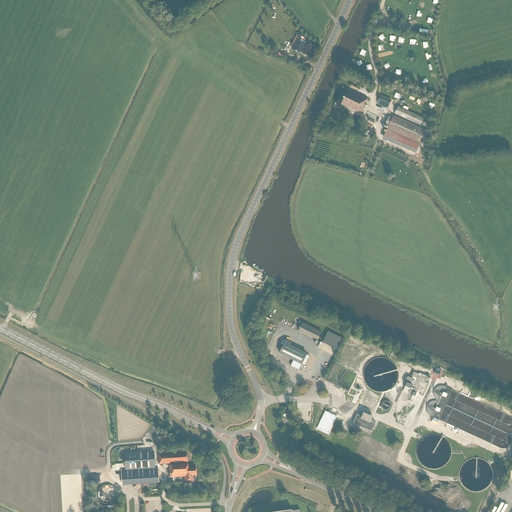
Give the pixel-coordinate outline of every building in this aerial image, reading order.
[(293,50),(299,53),(300,53),(308,57),(313,46),(307,43),(307,42),(304,40),(303,40),(303,39),(304,38),(297,35),(296,35),(294,40),(293,42),(295,43),(296,44),(294,47),(293,50)] [(335,104),(351,112),(360,116),(366,104),(365,103),(367,99),(343,87),(335,104)] [(388,109),(392,101),(381,96),(377,105),(388,109)] [(421,125),(424,118),(397,106),(394,113),(421,125)] [(419,144),(425,130),(393,116),(392,118),(389,116),(385,125),(388,127),(383,139),(415,153),(419,144)] [(271,271),(255,263),(253,263),(251,263),(251,265),(253,267),(269,275),(271,271)] [(268,278),(265,276),(262,281),(260,280),(258,283),(259,283),(258,285),(256,284),(254,288),(261,292),(264,286),(263,286),(264,283),(265,283),(268,278)] [(321,331),(302,322),(299,330),(317,340),(321,331)] [(336,349),(341,338),(328,332),(322,342),(336,349)] [(279,353),(290,359),(301,364),(306,354),(289,345),(291,343),(286,340),(279,353)] [(334,384),(349,391),(357,375),(344,368),(343,370),(347,372),(346,374),(345,374),(340,384),(337,383),(339,379),(337,378),(334,384)] [(419,374),(414,372),(411,378),(408,377),(406,380),(411,382),(410,384),(407,383),(405,386),(411,389),(409,393),(412,395),(415,396),(418,391),(421,392),(420,395),(423,397),(429,384),(426,382),(428,377),(419,373),(419,374)] [(371,432),(375,423),(371,421),(373,417),(363,413),(362,417),(357,415),(353,423),(371,432)] [(126,469),(121,470),(122,485),(158,482),(158,473),(157,467),(155,467),(154,452),(125,454),(126,469)] [(187,452),(160,454),(161,465),(169,464),(170,478),(185,476),(185,481),(193,480),(193,475),(197,475),(196,467),(188,468),(187,452)] [(499,500),(493,511),(511,511),(511,507),(511,508),(510,511),(506,510),(509,505),(499,500)]
